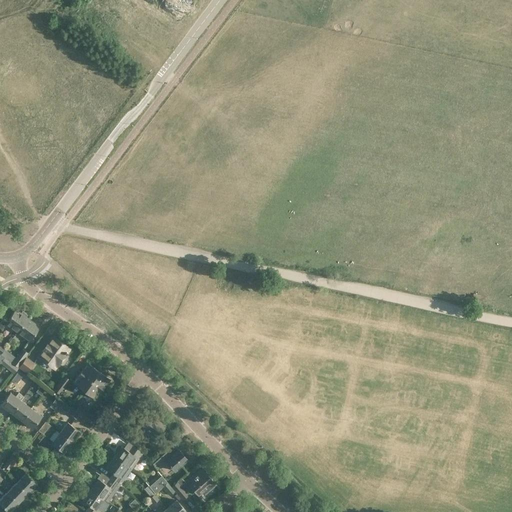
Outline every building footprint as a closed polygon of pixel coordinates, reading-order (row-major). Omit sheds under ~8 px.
[(22,310),(21,312),(15,308),(10,316),(6,313),(0,321),(0,327),(2,329),(6,324),(16,331),(26,316),(27,314),(22,310)] [(26,316),(16,331),(29,341),(39,326),(26,316)] [(64,354),(68,348),(52,337),(38,356),(53,368),(58,362),(61,365),(64,364),(68,359),(67,356),(64,354)] [(4,349),(0,354),(3,356),(18,367),(28,353),(22,348),(15,357),(4,349)] [(18,367),(3,356),(0,360),(0,362),(14,374),(18,368),(18,367)] [(34,363),(26,357),(18,367),(26,373),(34,363)] [(83,390),(97,371),(86,363),(72,382),(83,390)] [(23,374),(18,371),(11,380),(16,384),(23,374)] [(97,371),(83,390),(94,398),(108,379),(97,371)] [(71,380),(65,376),(54,391),(60,395),(71,380)] [(40,395),(45,389),(40,385),(36,391),(40,395)] [(54,398),(55,399),(56,397),(45,389),(42,392),(52,400),(54,398)] [(18,392),(15,396),(9,392),(0,404),(10,412),(20,400),(23,396),(18,392)] [(61,401),(56,397),(49,406),(54,410),(57,405),(61,401)] [(20,400),(10,412),(21,419),(30,407),(20,400)] [(69,407),(61,401),(57,405),(66,412),(67,412),(75,419),(79,414),(74,410),(70,406),(69,407)] [(78,405),(74,410),(79,414),(88,421),(92,416),(78,405)] [(31,427),(40,415),(30,407),(21,419),(31,427)] [(155,439),(159,433),(164,427),(145,413),(136,425),(155,439)] [(43,434),(50,425),(45,421),(38,430),(43,434)] [(67,422),(59,433),(70,441),(78,431),(67,422)] [(133,445),(137,448),(142,441),(130,432),(125,440),(133,445)] [(70,441),(59,433),(51,442),(63,451),(70,441)] [(47,453),(53,446),(45,439),(39,446),(47,453)] [(160,441),(157,439),(153,444),(160,449),(163,444),(160,441)] [(121,446),(113,456),(131,469),(143,453),(137,448),(133,445),(128,451),(121,446)] [(178,448),(170,455),(163,447),(149,460),(155,466),(163,458),(174,471),(177,469),(185,461),(186,461),(188,459),(178,448)] [(131,469),(113,456),(106,467),(113,472),(109,477),(120,485),(123,479),(131,469)] [(9,470),(13,463),(7,459),(3,466),(9,470)] [(201,466),(185,481),(198,496),(203,492),(205,495),(217,485),(201,466)] [(162,486),(167,482),(157,470),(145,481),(155,493),(162,486)] [(24,473),(15,482),(26,493),(35,483),(24,473)] [(105,483),(98,478),(97,479),(96,479),(93,482),(94,483),(90,488),(103,498),(102,498),(105,500),(108,502),(110,498),(114,492),(120,485),(109,477),(105,483)] [(177,481),(171,486),(175,491),(182,500),(188,495),(180,485),(177,481)] [(26,493),(15,482),(6,492),(17,502),(26,493)] [(167,482),(162,486),(169,495),(175,491),(171,486),(167,482)] [(103,498),(90,488),(86,494),(85,493),(82,497),(83,498),(82,500),(90,505),(86,510),(85,511),(87,511),(100,511),(101,511),(99,510),(105,500),(102,498),(103,498)] [(0,503),(8,511),(17,502),(6,492),(0,498),(0,503)] [(159,499),(154,493),(149,498),(153,504),(159,499)] [(166,508),(170,511),(186,511),(187,511),(176,499),(166,508)]
